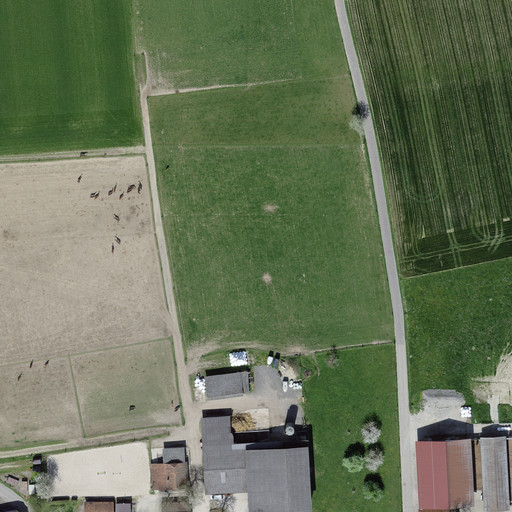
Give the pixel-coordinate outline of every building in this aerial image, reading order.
[(203,392),(250,389),(249,368),(205,372),(205,370),(195,371),(196,396),(203,395),(203,392)] [(469,409),(460,408),(460,428),(468,428),(469,409)] [(443,422),(443,409),(431,409),(432,422),(443,422)] [(230,416),(204,418),(208,485),(250,483),(251,509),(310,506),(307,446),(244,449),(244,448),(231,449),(230,416)] [(167,434),(167,442),(184,443),(184,434),(167,434)] [(505,437),(481,438),(485,507),(509,506),(505,437)] [(446,440),(449,502),(453,502),(470,501),(467,439),(446,440)] [(449,502),(446,440),(420,441),(423,504),(449,502)] [(163,463),(154,464),(155,486),(185,484),(183,449),(162,450),(163,463)] [(116,511),(131,511),(132,498),(117,498),(116,511)] [(453,511),(453,502),(449,502),(423,504),(422,504),(422,511),(453,511)] [(113,511),(113,503),(85,503),(85,511),(113,511)] [(186,511),(186,503),(166,504),(166,511),(186,511)]
